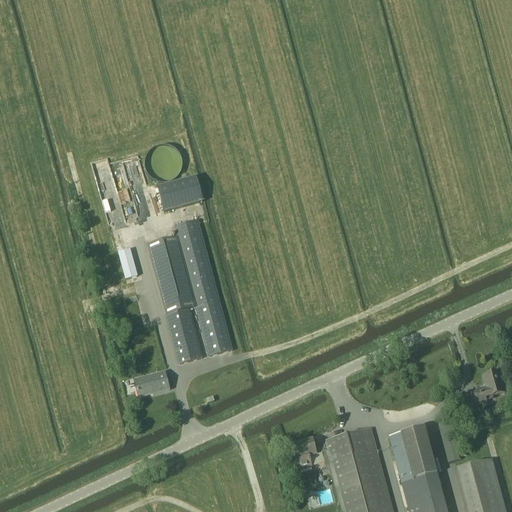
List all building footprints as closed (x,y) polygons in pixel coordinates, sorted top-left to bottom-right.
[(196,181),(157,191),(163,215),(202,205),(196,181)] [(196,309),(194,310),(197,318),(208,359),(233,352),(220,304),(198,222),(173,228),(176,239),(177,238),(196,309)] [(177,238),(176,239),(146,246),(165,317),(190,311),(194,310),(196,309),(177,238)] [(130,252),(117,256),(125,283),(138,280),(130,252)] [(190,311),(165,317),(178,367),(203,360),(190,311)] [(485,399),(505,394),(499,373),(482,378),(484,386),(482,390),(468,394),(472,408),(486,404),(485,399)] [(164,374),(134,382),(138,399),(169,391),(164,374)] [(408,511),(446,511),(424,429),(389,438),(408,511)] [(325,454),(340,511),(392,511),(371,430),(323,442),(323,444),(313,447),(312,442),(290,447),(294,462),(295,462),(298,472),(311,468),(310,463),(311,463),(310,461),(309,461),(309,458),(316,456),(325,454)] [(505,511),(492,461),(455,471),(466,511),(505,511)]
